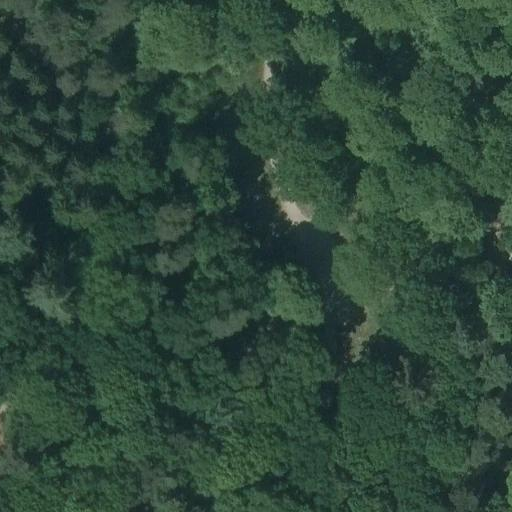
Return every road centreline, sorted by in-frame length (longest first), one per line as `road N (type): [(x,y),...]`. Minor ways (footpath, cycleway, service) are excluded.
road 1 (track): [(331,417),(322,289),(285,213),(270,142),(265,0)]
road 2 (track): [(57,335),(92,360),(235,413),(331,417)]
road 3 (track): [(114,157),(108,248),(57,335)]
road 4 (track): [(222,0),(114,157)]
